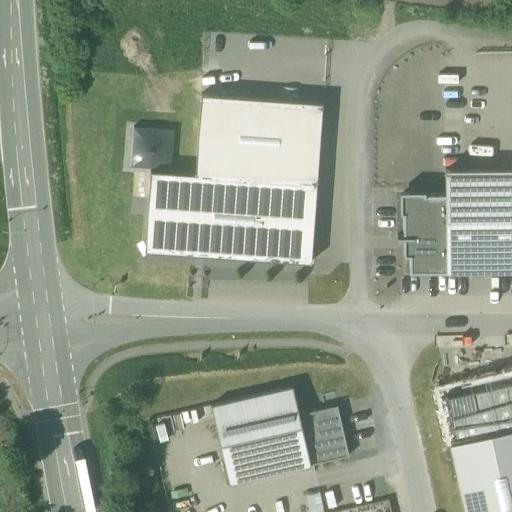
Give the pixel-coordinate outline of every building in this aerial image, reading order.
[(201,93),(195,173),(172,172),(150,171),(144,251),(200,255),(310,263),(322,104),(201,93)] [(175,131),(134,127),(130,169),(150,171),(172,172),(175,131)] [(441,192),(401,192),(401,253),(410,253),(410,270),(511,269),(511,164),(441,165),(441,192)] [(458,443),(450,444),(465,511),(511,511),(511,382),(480,389),(447,398),(458,443)] [(299,414),(292,386),(210,405),(228,484),(312,464),(349,456),(343,431),(337,405),(299,414)]
